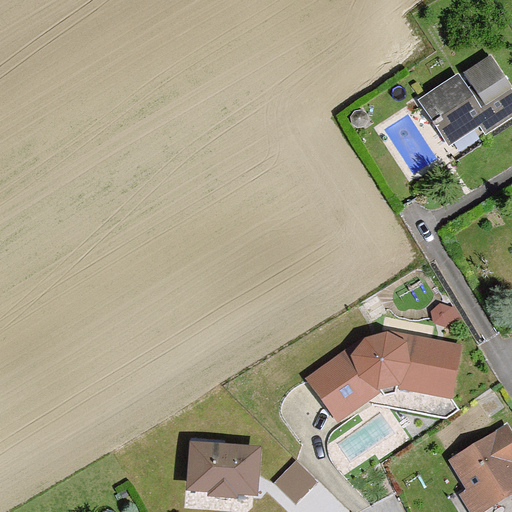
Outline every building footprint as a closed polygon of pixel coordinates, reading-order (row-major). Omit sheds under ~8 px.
[(511,113),(511,100),(499,78),(468,96),(460,83),(426,102),(437,121),(434,123),(436,128),(440,126),(448,140),(481,121),(486,129),(511,113)] [(366,341),(314,378),(339,415),(380,388),(400,383),(449,393),(457,347),(390,335),(366,341)] [(511,463),(511,437),(508,430),(457,460),(476,492),(469,497),(477,511),(479,511),(511,492),(511,468),(510,465),(511,463)] [(256,452),(196,447),(193,485),(215,487),(215,491),(233,492),(234,488),(253,490),(256,452)] [(297,462),(275,483),(296,504),(308,493),(318,482),(297,462)]
